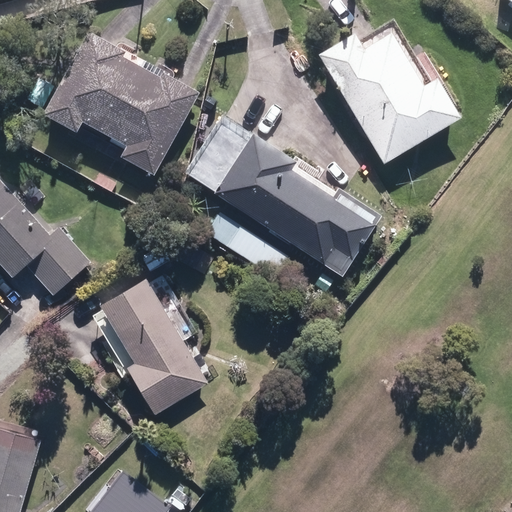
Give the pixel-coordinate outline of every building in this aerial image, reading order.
[(511,0),(500,0),(511,8),(511,0)] [(128,151),(162,170),(208,88),(168,65),(165,71),(129,51),(132,46),(96,25),(49,109),(83,128),(89,117),(133,142),(128,151)] [(324,48),(390,157),(468,111),(444,72),(430,80),(397,26),(370,43),(360,27),(324,48)] [(25,99),(38,106),(49,86),(37,79),(25,99)] [(380,220),(295,165),(301,156),(261,131),(260,133),(228,112),(194,164),(347,265),(354,254),(358,256),(380,220)] [(33,261),(64,294),(102,260),(68,223),(58,233),(0,169),(0,253),(19,274),(33,261)] [(92,183),(108,192),(113,183),(97,174),(92,183)] [(267,236),(225,210),(210,234),(253,260),(267,236)] [(167,256),(181,265),(192,249),(178,239),(167,256)] [(140,257),(147,270),(166,260),(158,246),(140,257)] [(118,368),(148,416),(202,383),(138,278),(92,306),(127,363),(118,368)] [(0,511),(22,511),(43,438),(0,424),(0,511)] [(97,511),(170,511),(124,477),(97,511)]
